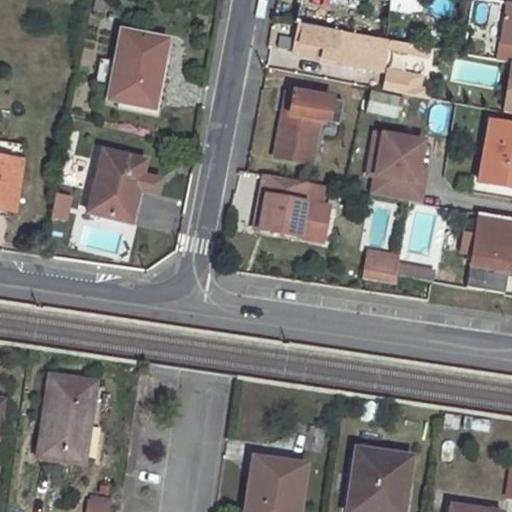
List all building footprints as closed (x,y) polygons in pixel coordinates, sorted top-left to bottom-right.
[(94,0),(92,12),(101,13),(103,0),(94,0)] [(393,4),(393,11),(409,12),(411,0),(388,0),(388,4),(393,4)] [(511,3),(506,2),(497,61),(511,63),(511,3)] [(296,24),(291,54),(380,70),(384,48),(409,52),(410,45),(296,24)] [(120,32),(107,101),(152,108),(165,41),(120,32)] [(410,45),(409,52),(425,55),(426,48),(410,45)] [(511,114),(511,63),(503,112),(511,114)] [(386,70),(382,89),(425,97),(427,89),(417,87),(419,75),(386,70)] [(370,91),(365,113),(398,120),(403,98),(370,91)] [(283,113),(274,156),(306,163),(310,139),(314,140),(317,120),(337,124),(341,102),(293,92),(288,115),(283,113)] [(511,126),(489,122),(479,175),(491,177),(490,184),(511,188),(511,126)] [(379,134),(372,133),(365,173),(372,174),(379,134)] [(372,174),(368,193),(398,199),(414,202),(418,182),(411,181),(414,168),(419,142),(379,134),(372,174)] [(0,143),(0,202),(14,205),(22,147),(0,143)] [(102,152),(85,213),(128,223),(143,164),(102,152)] [(411,181),(418,182),(420,169),(414,168),(411,181)] [(322,241),(329,207),(320,206),(324,186),(264,175),(260,196),(265,197),(259,230),(322,241)] [(479,175),(478,182),(490,184),(491,177),(479,175)] [(260,196),(254,229),(259,230),(265,197),(260,196)] [(0,202),(0,210),(13,212),(14,205),(0,202)] [(503,292),(511,243),(511,219),(478,213),(474,237),(471,255),(465,285),(503,292)] [(463,236),(460,253),(471,255),(474,237),(463,236)] [(398,267),(400,258),(369,252),(366,270),(396,275),(398,267)] [(409,277),(411,268),(398,267),(396,275),(409,277)] [(430,281),(432,272),(411,268),(409,277),(430,281)] [(49,377),(37,459),(83,466),(96,383),(49,377)] [(356,452),(347,511),(401,511),(410,460),(356,452)] [(255,461),(250,500),(258,501),(264,462),(255,461)] [(250,500),(247,511),(296,511),(303,468),(264,462),(258,501),(250,500)] [(86,495),(84,511),(108,511),(110,498),(86,495)]
